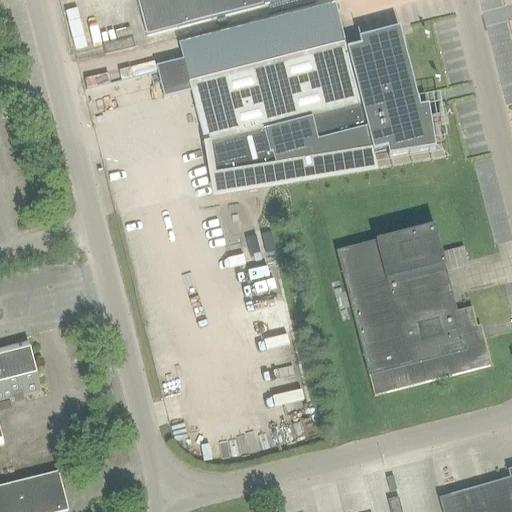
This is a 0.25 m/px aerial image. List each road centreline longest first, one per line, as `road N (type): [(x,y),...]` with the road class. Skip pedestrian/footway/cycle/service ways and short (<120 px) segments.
road 1 (unclassified): [(178,490),(158,469),(34,0)]
road 2 (unclassified): [(178,490),(211,498),(511,414)]
road 3 (unclassified): [(511,189),(463,0)]
